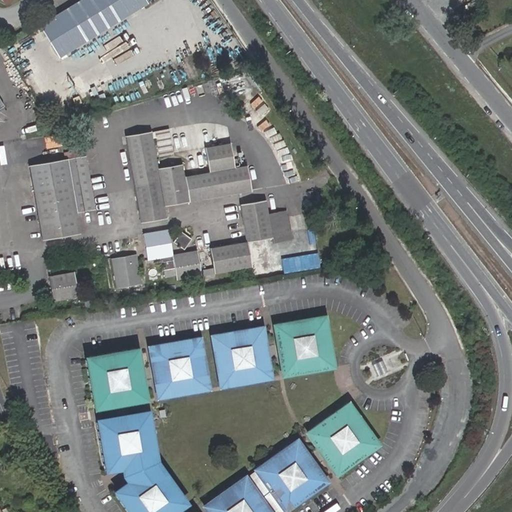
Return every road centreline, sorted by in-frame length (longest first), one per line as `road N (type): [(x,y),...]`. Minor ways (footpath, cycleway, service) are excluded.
road 1 (residential): [(224,0),(451,340),(456,420),(433,473),(392,511)]
road 2 (motorway): [(284,18),(475,285),(508,352),(502,427),(446,511)]
road 3 (secondary): [(284,18),(511,311)]
road 4 (unknown): [(0,301),(38,284),(39,251),(114,234),(108,142),(117,128),(219,100)]
road 5 (secondary): [(511,268),(342,55)]
road 6 (motorway): [(511,246),(342,55)]
road 7 (unknown): [(173,0),(163,34),(85,80),(57,78),(36,39)]
road 8 (unclassified): [(511,119),(413,0)]
